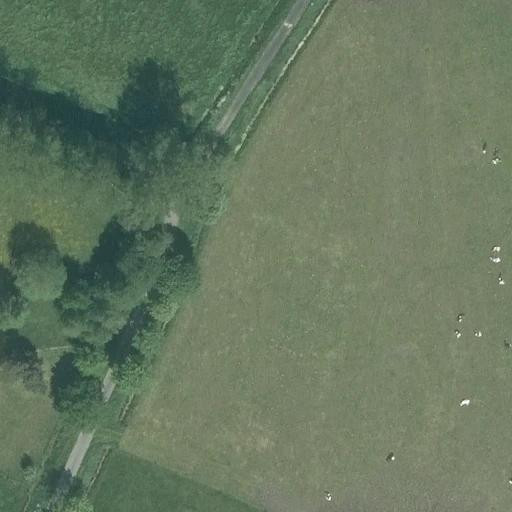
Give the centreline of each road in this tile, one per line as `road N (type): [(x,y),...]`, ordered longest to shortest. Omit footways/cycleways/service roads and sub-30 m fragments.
road 1 (unclassified): [(47,511),(189,170)]
road 2 (unclassified): [(189,170),(0,99)]
road 3 (unclassified): [(189,170),(294,0)]
